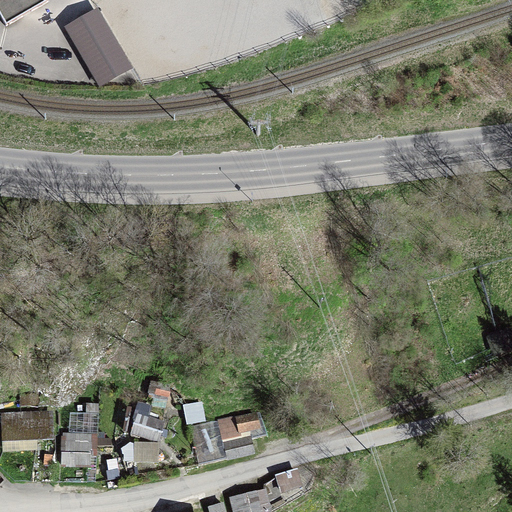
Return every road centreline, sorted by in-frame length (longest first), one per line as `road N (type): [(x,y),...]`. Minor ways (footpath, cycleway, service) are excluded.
road 1 (secondary): [(0,168),(87,177),(237,171),(511,141)]
road 2 (residential): [(511,401),(141,496),(29,511)]
